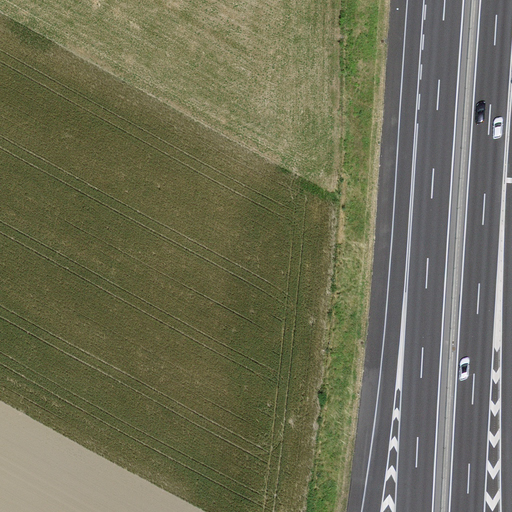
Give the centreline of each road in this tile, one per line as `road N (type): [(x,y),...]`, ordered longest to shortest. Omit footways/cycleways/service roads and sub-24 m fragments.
road 1 (motorway): [(443,0),(370,511)]
road 2 (motorway): [(466,511),(498,0)]
road 3 (motorway): [(445,0),(414,511)]
road 4 (motorway): [(511,511),(511,300)]
